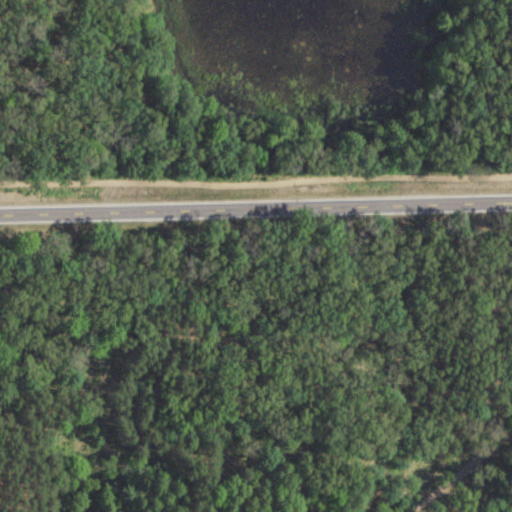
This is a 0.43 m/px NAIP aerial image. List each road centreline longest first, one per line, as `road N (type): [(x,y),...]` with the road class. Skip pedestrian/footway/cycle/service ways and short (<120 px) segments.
road 1 (tertiary): [(0,214),(511,200)]
road 2 (track): [(511,417),(404,511)]
